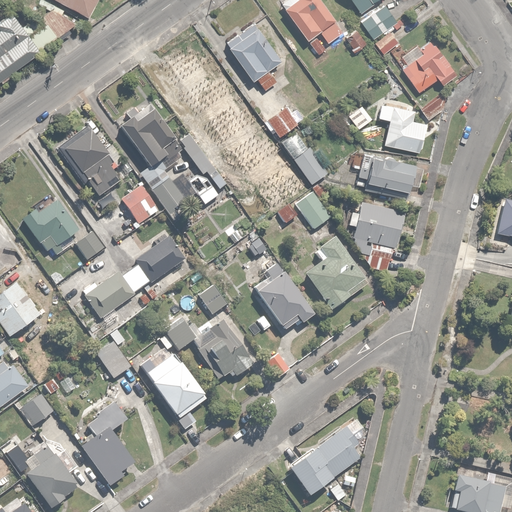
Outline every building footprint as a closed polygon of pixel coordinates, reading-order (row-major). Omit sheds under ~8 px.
[(58,0),(89,16),(96,0),(58,0)] [(320,0),(282,0),(279,3),(316,49),(343,28),(320,0)] [(351,0),(359,11),(376,0),(351,0)] [(398,19),(387,3),(361,20),(372,36),(398,19)] [(14,19),(0,28),(0,71),(35,48),(14,19)] [(253,78),(255,77),(264,89),(277,80),(268,68),(281,58),(254,21),(226,41),(253,78)] [(397,41),(389,31),(374,42),(382,53),(397,41)] [(457,72),(427,38),(424,35),(393,63),(419,93),(437,77),(443,84),(457,72)] [(206,127),(215,120),(221,129),(237,117),(231,109),(234,106),(202,63),(199,59),(170,80),(206,127)] [(388,119),(384,143),(420,150),(425,121),(412,119),(414,107),(379,101),(376,117),(388,119)] [(156,164),(179,146),(146,105),(135,114),(131,109),(125,113),(129,118),(120,126),(149,163),(145,166),(136,173),(168,214),(185,200),(156,164)] [(298,125),(284,108),(266,122),(280,139),(298,125)] [(86,125),(57,146),(84,183),(86,181),(97,195),(123,176),(86,125)] [(225,183),(188,133),(178,140),(202,174),(205,171),(218,189),(225,183)] [(295,134),(281,143),(311,185),(327,173),(308,147),(306,148),(295,134)] [(424,166),(367,152),(359,186),(407,197),(410,186),(419,188),(424,166)] [(158,208),(139,184),(120,199),(138,223),(158,208)] [(327,217),(312,192),(295,202),(310,227),(327,217)] [(84,231),(60,199),(58,197),(38,212),(34,207),(21,218),(45,249),(49,246),(54,254),(84,231)] [(296,213),(286,203),(276,212),(287,223),(296,213)] [(348,225),(354,226),(351,241),(370,267),(386,270),(390,246),(396,248),(403,211),(359,203),(357,212),(350,211),(348,225)] [(103,248),(91,232),(74,245),(87,261),(103,248)] [(96,317),(99,315),(183,257),(167,234),(131,258),(135,263),(119,275),(117,272),(96,287),(92,282),(79,291),(96,317)] [(366,281),(333,236),(313,251),(320,260),(301,273),(328,310),(366,281)] [(270,253),(263,245),(254,253),(261,261),(270,253)] [(310,309),(275,263),(261,274),(265,278),(251,289),(283,330),(310,309)] [(16,281),(0,292),(0,323),(6,332),(37,310),(16,281)] [(212,283),(197,294),(210,313),(225,302),(212,283)] [(163,329),(176,349),(192,339),(199,349),(203,346),(223,375),(230,370),(234,376),(252,364),(236,340),(221,316),(210,323),(212,325),(200,334),(186,313),(163,329)] [(117,327),(108,334),(120,348),(128,342),(117,327)] [(131,366),(113,341),(96,353),(114,378),(131,366)] [(154,365),(144,373),(176,415),(204,394),(173,352),(163,360),(158,354),(150,360),(154,365)] [(289,368),(277,352),(264,363),(276,378),(289,368)] [(0,405),(27,386),(12,365),(9,367),(0,355),(0,405)] [(21,407),(31,420),(50,407),(40,393),(21,407)] [(95,434),(80,445),(107,483),(135,464),(109,428),(124,417),(112,400),(92,414),(95,417),(87,423),(95,434)] [(360,450),(343,426),(288,463),(308,494),(360,459),(356,453),(360,450)] [(28,457),(17,443),(6,451),(49,507),(77,485),(46,444),(28,457)] [(272,480),(265,471),(256,479),(263,488),(272,480)] [(499,511),(505,484),(455,474),(452,490),(456,491),(452,510),(463,511),(490,511),(491,511),(497,511),(499,511)] [(337,483),(329,490),(340,502),(348,495),(337,483)]
